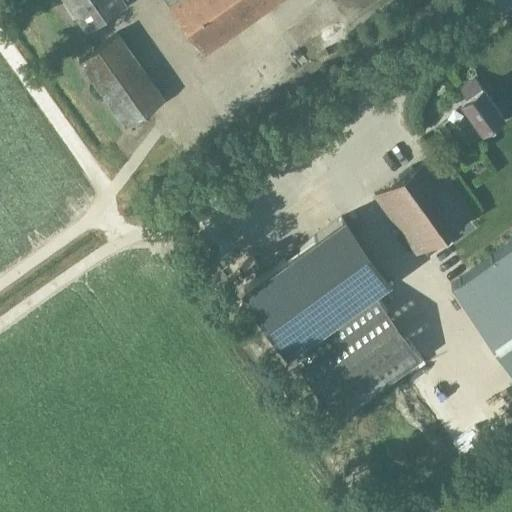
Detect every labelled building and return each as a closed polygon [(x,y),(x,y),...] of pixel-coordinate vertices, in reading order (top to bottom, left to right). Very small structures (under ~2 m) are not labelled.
[(62,0),(84,31),(125,2),(123,0),(62,0)] [(167,0),(206,53),(278,0),(167,0)] [(124,126),(164,97),(118,31),(76,60),(124,126)] [(322,58),(330,52),(326,47),(318,53),(322,58)] [(481,131),(503,117),(482,86),(482,87),(475,76),(459,87),(466,98),(460,101),(481,131)] [(415,252),(473,211),(431,153),(373,195),(415,252)] [(341,218),(243,289),(336,417),(420,357),(373,291),(387,281),(341,218)] [(511,240),(450,285),(511,370),(511,240)]
